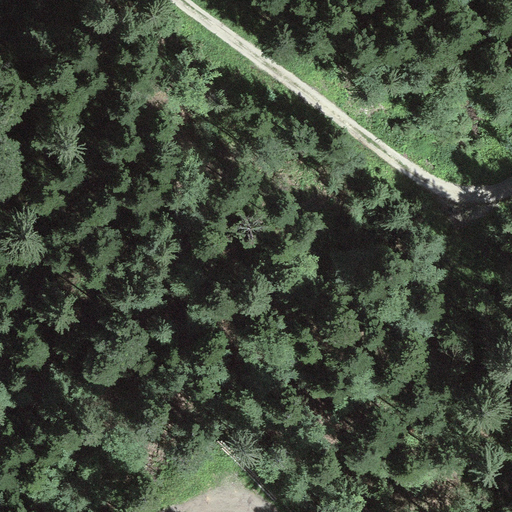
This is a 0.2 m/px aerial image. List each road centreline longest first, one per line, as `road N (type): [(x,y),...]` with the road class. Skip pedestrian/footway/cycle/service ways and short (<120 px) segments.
road 1 (track): [(511,188),(467,194),(435,185),(183,0)]
road 2 (track): [(490,0),(492,68),(473,94),(396,109),(315,98)]
